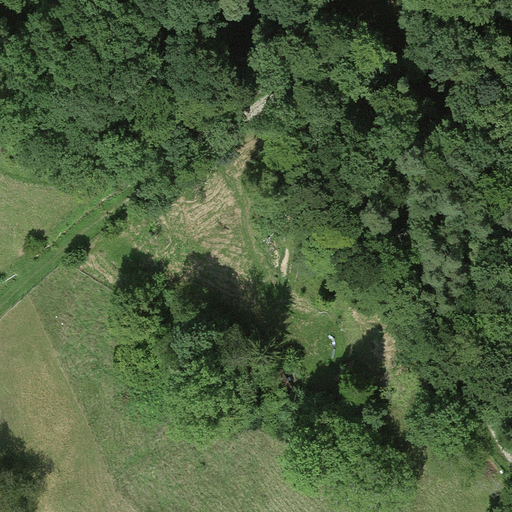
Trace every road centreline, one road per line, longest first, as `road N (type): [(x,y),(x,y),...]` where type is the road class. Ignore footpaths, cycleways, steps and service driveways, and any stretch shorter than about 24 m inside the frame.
road 1 (track): [(511,434),(413,269),(406,93),(394,69),(374,59),(344,55),(310,66),(35,269),(0,304)]
road 2 (track): [(413,269),(427,215),(447,185),(474,174),(511,182)]
